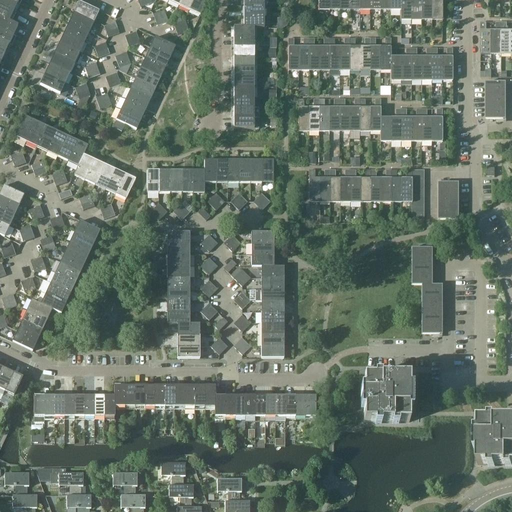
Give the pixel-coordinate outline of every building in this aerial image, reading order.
[(0,0),(0,7),(13,14),(17,5),(6,0),(0,0)] [(189,12),(194,0),(182,0),(179,7),(189,12)] [(200,17),(207,0),(194,0),(189,12),(200,17)] [(264,9),(263,0),(243,0),(244,9),(264,9)] [(329,10),(329,0),(318,0),(319,10),(329,10)] [(339,10),(339,0),(329,0),(329,10),(339,10)] [(350,10),(349,0),(339,0),(339,10),(350,10)] [(360,10),(359,0),(349,0),(350,10),(360,10)] [(370,10),(370,0),(359,0),(360,10),(370,10)] [(380,10),(380,0),(370,0),(370,10),(380,10)] [(390,10),(390,0),(380,0),(380,10),(390,10)] [(400,0),(390,0),(390,10),(401,10),(400,0)] [(411,20),(411,2),(411,0),(400,0),(401,10),(401,20),(411,20)] [(421,20),(421,0),(411,0),(411,2),(411,20),(421,20)] [(431,21),(431,1),(431,0),(421,0),(421,20),(431,21)] [(442,0),(431,0),(431,1),(431,21),(442,21),(442,0)] [(99,12),(79,2),(74,13),(94,22),(99,12)] [(0,18),(9,23),(13,14),(0,7),(0,18)] [(266,9),(264,9),(244,9),(244,19),(264,19),(266,19),(266,9)] [(164,11),(153,15),(155,21),(166,17),(164,11)] [(94,22),(74,13),(69,23),(89,33),(94,22)] [(168,22),(166,17),(155,21),(157,26),(168,22)] [(18,27),(9,23),(0,18),(0,29),(14,36),(18,27)] [(264,29),(264,19),(244,19),(244,28),(244,29),(254,29),(264,29)] [(185,21),(173,25),(176,31),(187,26),(185,21)] [(89,33),(69,23),(64,34),(84,43),(89,33)] [(117,29),(115,23),(104,27),(106,33),(117,29)] [(318,23),(318,32),(328,32),(328,24),(318,23)] [(481,55),(491,55),(491,33),(487,33),(487,23),(481,23),(481,55)] [(501,55),(501,23),(496,23),(496,33),(491,33),(491,55),(501,55)] [(501,55),(511,55),(511,33),(507,33),(507,23),(501,23),(501,55)] [(189,32),(187,26),(176,31),(178,36),(189,32)] [(254,38),(254,29),(244,29),(244,28),(234,28),(234,39),(254,38)] [(0,40),(9,45),(14,36),(0,29),(0,40)] [(119,34),(117,29),(106,33),(108,38),(119,34)] [(140,44),(136,33),(130,35),(134,46),(140,44)] [(84,43),(64,34),(59,44),(79,54),(84,43)] [(134,46),(130,35),(125,37),(129,48),(134,46)] [(175,47),(173,46),(155,38),(150,49),(170,58),(175,47)] [(254,49),(254,38),(234,39),(234,49),(254,49)] [(391,71),(391,50),(391,39),(385,40),(385,49),(380,49),(380,52),(380,71),(391,71)] [(0,51),(5,54),(9,45),(0,40),(0,51)] [(298,72),(298,53),(298,49),(294,49),(294,40),(288,40),(288,72),(298,72)] [(309,71),(309,40),(303,40),(303,49),(298,49),(298,53),(298,72),(309,71)] [(319,71),(319,53),(319,49),(314,49),(314,40),(309,40),(309,71),(319,71)] [(329,71),(329,40),(324,40),(324,49),(319,49),(319,53),(319,71),(329,71)] [(339,71),(339,52),(339,49),(335,49),(335,40),(329,40),(329,71),(329,76),(339,76),(339,71)] [(349,71),(349,40),(344,40),(344,49),(339,49),(339,52),(339,71),(349,71)] [(360,71),(360,53),(360,49),(355,49),(355,40),(349,40),(349,71),(360,71)] [(370,71),(370,40),(365,40),(365,49),(360,49),(360,53),(360,71),(370,71)] [(380,71),(380,52),(380,49),(375,49),(375,40),(370,40),(370,71),(380,71)] [(79,54),(59,44),(54,55),(74,64),(79,54)] [(107,49),(105,44),(94,48),(96,53),(107,49)] [(109,55),(107,49),(96,53),(98,59),(109,55)] [(165,68),(170,58),(150,49),(145,59),(165,68)] [(254,59),(254,49),(234,49),(234,59),(254,59)] [(432,81),(432,49),(426,49),(426,59),(421,59),(421,62),(421,81),(432,81)] [(442,81),(442,62),(442,59),(437,59),(437,49),(432,49),(432,81),(442,81)] [(453,49),(447,49),(447,59),(442,59),(442,62),(442,81),(453,81),(453,49)] [(401,81),(401,62),(401,59),(396,59),(396,50),(391,50),(391,71),(391,81),(401,81)] [(411,81),(411,50),(406,50),(406,59),(401,59),(401,62),(401,81),(411,81)] [(421,81),(421,62),(421,59),(417,59),(417,50),(411,50),(411,81),(421,81)] [(130,65),(126,53),(120,55),(125,67),(130,65)] [(74,64),(54,55),(50,65),(69,74),(74,64)] [(125,67),(120,55),(115,58),(119,69),(125,67)] [(161,79),(165,68),(145,59),(141,69),(161,79)] [(254,69),(254,59),(234,59),(234,69),(254,69)] [(98,70),(95,64),(84,68),(86,74),(98,70)] [(69,74),(50,65),(45,76),(65,85),(69,74)] [(156,89),(161,79),(141,69),(136,80),(156,89)] [(254,79),(254,69),(234,69),(234,79),(254,79)] [(100,76),(98,70),(86,74),(88,80),(100,76)] [(120,86),(116,74),(111,76),(115,88),(120,86)] [(65,85),(45,76),(40,86),(60,95),(65,85)] [(115,88),(111,76),(105,78),(109,90),(115,88)] [(254,89),(254,79),(234,79),(234,89),(254,89)] [(151,100),(156,89),(136,80),(131,90),(151,100)] [(504,121),(504,96),(503,83),(488,84),(489,121),(504,121)] [(77,95),(88,90),(86,85),(75,89),(77,95)] [(381,95),(390,95),(391,86),(381,86),(381,95)] [(254,99),(254,89),(234,89),(234,99),(254,99)] [(90,96),(88,90),(77,95),(79,100),(90,96)] [(146,110),(151,100),(131,90),(126,101),(146,110)] [(111,106),(107,95),(101,97),(105,108),(111,106)] [(105,108),(101,97),(95,99),(100,110),(105,108)] [(254,109),(254,99),(234,99),(234,109),(254,109)] [(309,132),(309,113),(309,110),(304,110),(304,100),(298,100),(298,132),(309,132)] [(141,121),(146,110),(126,101),(121,111),(141,121)] [(319,132),(319,101),(314,101),(314,110),(309,110),(309,113),(309,132),(319,132)] [(329,132),(329,113),(329,110),(325,110),(325,101),(319,101),(319,132),(329,132)] [(340,132),(339,101),(334,101),(334,110),(329,110),(329,113),(329,132),(340,132)] [(350,132),(350,114),(350,110),(345,110),(345,101),(339,101),(340,132),(350,132)] [(360,132),(360,101),(354,101),(354,110),(350,110),(350,114),(350,132),(360,132)] [(370,132),(370,113),(370,110),(365,110),(365,101),(360,101),(360,132),(370,132)] [(380,111),(381,111),(381,101),(375,101),(375,110),(370,110),(370,113),(370,132),(380,132),(380,111)] [(259,109),(254,109),(234,109),(234,119),(259,119),(259,109)] [(401,142),(401,110),(395,110),(395,120),(391,120),(391,124),(391,142),(401,142)] [(411,142),(411,123),(411,120),(407,120),(407,110),(401,110),(401,142),(411,142)] [(421,142),(421,110),(416,110),(416,120),(411,120),(411,123),(411,142),(421,142)] [(432,142),(432,123),(432,120),(427,120),(427,110),(421,110),(421,142),(432,142)] [(442,110),(437,110),(437,120),(432,120),(432,123),(432,142),(442,142),(442,110)] [(136,131),(141,121),(121,111),(113,128),(122,132),(125,126),(136,131)] [(391,142),(391,124),(391,120),(386,120),(386,111),(381,111),(380,111),(380,132),(380,142),(391,142)] [(91,112),(89,118),(95,121),(98,114),(91,112)] [(26,142),(35,123),(25,118),(16,138),(26,142)] [(259,130),(259,119),(234,119),(234,130),(259,130)] [(36,147),(46,128),(35,123),(26,142),(36,147)] [(47,152),(56,132),(46,128),(36,147),(47,152)] [(57,157),(66,137),(56,132),(47,152),(57,157)] [(68,162),(77,142),(66,137),(57,157),(68,162)] [(88,147),(77,142),(68,162),(78,166),(78,167),(83,156),(88,147)] [(22,153),(11,157),(13,162),(24,158),(22,153)] [(93,161),(83,156),(78,167),(78,166),(73,176),(84,181),(93,161)] [(26,164),(24,158),(13,162),(15,168),(26,164)] [(104,166),(93,161),(84,181),(95,186),(104,166)] [(216,184),(216,162),(204,162),(204,172),(204,184),(205,184),(216,184)] [(227,184),(227,162),(216,162),(216,184),(227,184)] [(239,184),(239,162),(227,162),(227,184),(239,184)] [(250,184),(250,162),(239,162),(239,184),(250,184)] [(262,184),(262,162),(250,162),(250,184),(262,184)] [(273,162),(262,162),(262,184),(273,184),(273,162)] [(42,163),(31,167),(33,172),(44,168),(42,163)] [(114,170),(104,166),(95,186),(105,190),(114,170)] [(46,174),(44,168),(33,172),(35,178),(46,174)] [(115,195),(125,175),(114,170),(105,190),(115,195)] [(320,203),(320,184),(320,181),(315,181),(315,171),(309,171),(309,203),(320,203)] [(330,203),(330,171),(324,171),(324,181),(320,181),(320,184),(320,203),(330,203)] [(340,203),(340,184),(340,181),(335,181),(335,171),(330,171),(330,203),(340,203)] [(350,203),(350,171),(345,171),(345,181),(340,181),(340,184),(340,203),(350,203)] [(360,203),(360,184),(360,181),(356,181),(356,171),(350,171),(350,203),(360,203)] [(370,203),(370,171),(365,171),(365,181),(360,181),(360,184),(360,203),(370,203)] [(381,203),(381,184),(381,180),(376,180),(376,171),(370,171),(370,203),(381,203)] [(391,203),(391,171),(385,171),(385,180),(381,180),(381,184),(381,203),(391,203)] [(401,203),(401,184),(401,180),(396,180),(396,171),(391,171),(391,203),(401,203)] [(411,202),(411,196),(411,190),(411,183),(411,177),(411,171),(406,171),(406,180),(401,180),(401,184),(401,203),(411,203),(411,202)] [(63,172),(52,176),(54,182),(65,178),(63,172)] [(158,194),(158,172),(146,172),(146,194),(158,194)] [(170,194),(170,172),(158,172),(158,194),(170,194)] [(181,194),(181,172),(170,172),(170,194),(181,194)] [(193,194),(193,172),(181,172),(181,194),(193,194)] [(204,172),(193,172),(193,194),(205,194),(205,184),(204,184),(204,172)] [(135,180),(125,175),(115,195),(126,200),(135,180)] [(67,183),(65,178),(54,182),(56,187),(67,183)] [(455,184),(440,184),(440,221),(455,221),(455,184)] [(24,196),(4,187),(0,195),(0,197),(19,207),(24,196)] [(61,201),(72,197),(69,191),(59,195),(61,201)] [(220,208),(224,203),(216,195),(211,199),(220,208)] [(234,208),(243,199),(239,195),(230,203),(234,208)] [(257,208),(266,199),(261,195),(253,204),(257,208)] [(90,196),(79,200),(81,206),(92,202),(90,196)] [(19,207),(0,197),(0,210),(14,217),(19,207)] [(220,208),(211,199),(207,203),(216,212),(220,208)] [(239,212),(247,203),(243,199),(234,208),(239,212)] [(261,212),(270,204),(266,199),(257,208),(261,212)] [(94,207),(92,202),(81,206),(83,211),(94,207)] [(102,215),(113,211),(111,205),(100,210),(102,215)] [(158,205),(154,209),(162,218),(167,214),(158,205)] [(181,205),(177,209),(185,218),(189,214),(181,205)] [(42,213),(40,207),(29,211),(31,217),(42,213)] [(162,218),(154,209),(150,214),(158,222),(162,218)] [(185,218),(177,209),(173,214),(181,222),(185,218)] [(202,209),(197,214),(206,222),(210,218),(202,209)] [(14,217),(0,210),(0,223),(9,227),(14,217)] [(115,217),(113,211),(102,215),(104,221),(115,217)] [(44,218),(42,213),(31,217),(33,222),(44,218)] [(65,228),(61,217),(55,219),(59,230),(65,228)] [(59,230),(55,219),(50,221),(54,232),(59,230)] [(100,231),(99,231),(80,222),(75,232),(95,242),(100,231)] [(0,223),(0,235),(4,238),(9,227),(0,223)] [(32,234),(30,228),(19,232),(21,238),(32,234)] [(90,252),(95,242),(75,232),(70,243),(90,252)] [(189,244),(189,233),(168,233),(167,244),(189,244)] [(273,233),(263,233),(251,233),(251,245),(273,245),(273,233)] [(34,239),(32,234),(21,238),(23,243),(34,239)] [(217,245),(209,237),(205,241),(213,249),(217,245)] [(228,249),(236,241),(232,237),(224,245),(228,249)] [(55,249),(51,238),(46,240),(50,251),(55,249)] [(50,251),(46,240),(40,242),(44,253),(50,251)] [(213,249),(205,241),(200,245),(209,253),(213,249)] [(240,245),(236,241),(228,249),(232,254),(240,245)] [(85,263),(90,252),(70,243),(65,253),(85,263)] [(189,256),(189,244),(167,244),(167,256),(189,256)] [(12,245),(6,247),(10,258),(16,256),(12,245)] [(273,256),(273,245),(251,245),(251,256),(273,256)] [(10,258),(6,247),(1,249),(4,260),(10,258)] [(429,286),(429,249),(413,249),(413,286),(423,286),(423,336),(439,336),(439,286),(429,286)] [(80,273),(85,263),(65,253),(61,264),(80,273)] [(189,268),(189,256),(167,256),(167,267),(189,268)] [(273,268),(273,256),(251,256),(251,268),(261,268),(273,268)] [(46,270),(42,258),(36,260),(40,272),(46,270)] [(217,268),(208,259),(204,264),(213,272),(217,268)] [(40,272),(36,260),(30,262),(34,274),(40,272)] [(236,265),(232,261),(223,270),(228,274),(236,265)] [(76,283),(80,273),(61,264),(56,274),(76,283)] [(213,272),(204,264),(200,268),(208,276),(213,272)] [(189,279),(189,268),(167,267),(167,279),(189,279)] [(283,268),(273,268),(261,268),(261,280),(283,279),(283,268)] [(237,284),(246,275),(242,271),(236,271),(231,277),(237,284)] [(71,294),(76,283),(56,274),(51,284),(71,294)] [(250,280),(246,275),(237,284),(242,288),(250,280)] [(36,290),(32,279),(26,281),(30,292),(36,290)] [(189,291),(189,279),(167,279),(167,291),(189,291)] [(283,291),(283,279),(261,280),(261,291),(283,291)] [(30,292),(26,281),(21,283),(25,294),(30,292)] [(204,294),(213,286),(209,282),(200,290),(204,294)] [(66,304),(71,294),(51,284),(46,295),(66,304)] [(217,290),(213,286),(204,294),(208,299),(217,290)] [(189,302),(189,291),(167,291),(167,302),(189,302)] [(283,303),(283,291),(261,291),(262,303),(283,303)] [(237,306),(246,298),(242,294),(233,302),(237,306)] [(61,315),(66,304),(46,295),(41,305),(52,310),(61,315)] [(17,307),(13,296),(8,298),(11,309),(17,307)] [(11,309),(8,298),(2,300),(6,311),(11,309)] [(250,302),(246,298),(237,306),(242,311),(250,302)] [(47,321),(52,310),(41,305),(32,301),(27,311),(47,321)] [(189,314),(189,302),(167,302),(167,314),(189,314)] [(284,314),(283,303),(262,303),(262,314),(284,314)] [(204,318),(213,309),(209,305),(200,313),(204,318)] [(208,322),(217,313),(213,309),(204,318),(208,322)] [(42,331),(47,321),(27,311),(22,322),(42,331)] [(189,325),(189,314),(167,314),(167,325),(177,325),(189,325)] [(284,326),(284,314),(262,314),(262,326),(284,326)] [(238,329),(246,321),(242,317),(233,325),(238,329)] [(227,323),(223,319),(214,328),(218,332),(227,323)] [(250,325),(246,321),(238,329),(242,333),(250,325)] [(37,341),(42,331),(22,322),(17,332),(37,341)] [(199,325),(189,325),(177,325),(177,337),(199,337),(199,325)] [(284,337),(284,326),(262,326),(262,337),(284,337)] [(32,352),(37,341),(17,332),(12,343),(32,352)] [(199,348),(199,337),(177,337),(177,348),(199,348)] [(284,349),(284,337),(262,337),(262,349),(284,349)] [(227,348),(219,340),(214,344),(223,352),(227,348)] [(237,352),(246,344),(242,340),(233,348),(237,352)] [(223,352),(214,344),(210,348),(218,356),(223,352)] [(250,348),(246,344),(237,352),(242,356),(250,348)] [(199,360),(199,348),(177,348),(177,360),(199,360)] [(284,360),(284,349),(262,349),(262,360),(284,360)] [(14,375),(5,371),(0,380),(0,390),(5,393),(14,375)] [(364,423),(409,423),(409,385),(413,385),(413,373),(407,373),(407,378),(364,377),(364,423)] [(12,402),(23,379),(14,375),(5,393),(3,398),(12,402)] [(124,408),(124,387),(114,387),(114,398),(114,408),(115,408),(124,408)] [(134,408),(134,387),(124,387),(124,408),(134,408)] [(144,408),(144,387),(134,387),(134,408),(144,408)] [(154,408),(154,387),(144,387),(144,408),(154,408)] [(164,408),(164,387),(154,387),(154,408),(164,408)] [(174,408),(174,387),(164,387),(164,408),(174,408)] [(184,408),(184,387),(174,387),(174,408),(184,408)] [(194,408),(194,387),(184,387),(184,408),(194,408)] [(205,408),(205,387),(194,387),(194,408),(205,408)] [(215,387),(205,387),(205,408),(214,408),(215,408),(215,398),(215,387)] [(225,397),(215,398),(215,408),(214,408),(214,418),(225,418),(225,397)] [(235,418),(235,397),(225,397),(225,418),(235,418)] [(245,418),(245,397),(235,397),(235,418),(245,418)] [(255,418),(255,397),(245,397),(245,418),(255,418)] [(265,418),(265,397),(255,397),(255,418),(265,418)] [(275,418),(275,398),(265,397),(265,418),(275,418)] [(44,418),(44,398),(34,398),(34,423),(44,423),(44,418)] [(54,418),(54,398),(44,398),(44,418),(54,418)] [(64,418),(64,398),(54,398),(54,418),(64,418)] [(74,418),(74,398),(64,398),(64,418),(74,418)] [(84,418),(84,398),(74,398),(74,418),(84,418)] [(94,418),(94,398),(84,398),(84,418),(94,418)] [(104,418),(104,398),(94,398),(94,418),(104,418)] [(114,398),(104,398),(104,418),(115,418),(115,408),(114,408),(114,398)] [(285,418),(285,398),(275,398),(275,418),(285,418)] [(296,418),(296,398),(285,398),(285,418),(296,418)] [(306,418),(306,398),(296,398),(296,418),(306,418)] [(316,418),(316,398),(306,398),(306,418),(316,418)] [(24,419),(28,412),(21,408),(17,416),(24,419)] [(511,419),(478,420),(478,465),(511,465),(511,419)] [(184,488),(184,465),(161,465),(161,477),(172,477),(172,488),(184,488)] [(48,471),(40,471),(40,480),(48,480),(48,471)] [(53,476),(51,476),(51,486),(59,486),(59,487),(64,487),(68,487),(70,487),(70,497),(70,498),(81,498),(81,497),(81,476),(66,476),(66,471),(53,471),(53,476)] [(27,496),(27,475),(4,475),(4,487),(14,487),(16,487),(16,498),(28,498),(28,497),(35,497),(35,496),(27,496)] [(136,497),(135,475),(113,475),(113,487),(124,487),(124,497),(124,498),(136,498),(136,497)] [(240,503),(240,481),(217,481),(217,493),(228,493),(228,503),(228,504),(240,504),(240,503)] [(192,487),(184,488),(172,488),(169,488),(169,499),(180,498),(180,509),(180,510),(192,510),(192,509),(192,487)] [(34,511),(35,497),(28,497),(28,498),(16,498),(13,498),(13,509),(22,509),(22,510),(23,510),(23,511),(34,511)] [(70,497),(67,497),(67,509),(76,509),(78,509),(77,511),(89,511),(89,497),(81,497),(81,498),(70,498),(70,497)] [(143,511),(143,497),(136,497),(136,498),(124,498),(124,497),(121,497),(121,509),(132,509),(132,511),(143,511)] [(247,511),(247,503),(240,503),(240,504),(228,504),(228,503),(225,503),(225,511),(247,511)]
